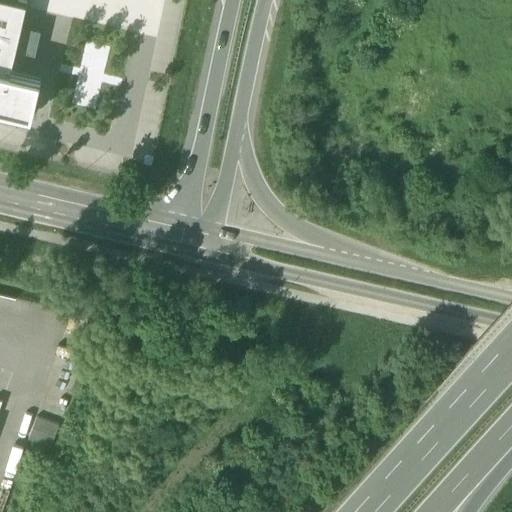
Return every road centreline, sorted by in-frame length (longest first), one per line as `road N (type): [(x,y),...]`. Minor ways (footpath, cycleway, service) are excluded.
road 1 (motorway): [(425,295),(265,204),(239,114)]
road 2 (motorway): [(232,0),(171,237)]
road 3 (secondary): [(206,245),(425,295)]
road 4 (motorway): [(511,357),(371,511)]
road 5 (secondary): [(0,197),(171,237)]
road 6 (motorway): [(206,245),(239,114)]
road 7 (motorway): [(429,511),(511,422)]
